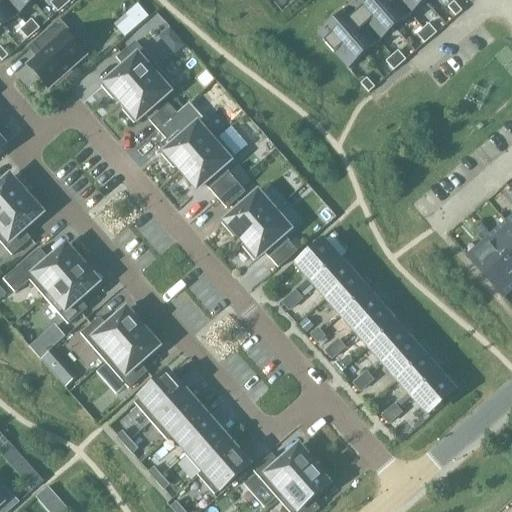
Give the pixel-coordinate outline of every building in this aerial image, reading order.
[(2,0),(0,0),(0,27),(2,30),(18,17),(2,0)] [(30,0),(2,0),(18,17),(33,3),(30,0)] [(55,0),(50,4),(58,13),(70,3),(68,0),(55,0)] [(274,0),(282,9),(288,4),(284,0),(274,0)] [(369,0),(358,0),(349,8),(379,43),(395,29),(369,0)] [(396,0),(369,0),(395,29),(410,16),(396,0)] [(424,0),(396,0),(410,16),(426,2),(424,0)] [(454,3),(448,8),(455,17),(462,12),(454,3)] [(127,16),(137,28),(149,17),(138,5),(127,16)] [(349,8),(333,22),(364,56),(379,43),(349,8)] [(20,31),(28,40),(40,30),(32,20),(20,31)] [(48,90),(54,85),(57,88),(72,75),(69,71),(86,56),(66,34),(68,31),(61,23),(59,21),(33,45),(35,46),(41,54),(27,66),(48,90)] [(364,56),(333,22),(318,35),(348,70),(364,56)] [(429,25),(423,30),(430,39),(437,34),(429,25)] [(430,39),(423,30),(416,36),(424,45),(430,39)] [(122,103),(159,70),(135,43),(116,59),(124,69),(102,88),(113,100),(117,97),(122,103)] [(0,48),(0,59),(2,62),(8,57),(0,48)] [(392,57),(400,66),(406,61),(398,52),(392,57)] [(394,72),(400,66),(392,57),(386,63),(394,72)] [(159,70),(122,103),(127,109),(123,112),(134,124),(175,88),(159,70)] [(361,85),(369,94),(375,88),(367,79),(361,85)] [(177,115),(169,106),(150,122),(158,132),(177,115)] [(177,115),(158,132),(166,141),(185,125),(177,115)] [(204,121),(163,157),(173,169),(177,166),(182,172),(219,139),(204,121)] [(219,139),(182,172),(197,190),(204,184),(210,191),(229,174),(224,167),(235,157),(219,139)] [(229,174),(210,191),(218,201),(237,184),(229,174)] [(0,218),(26,197),(10,179),(0,187),(0,218)] [(237,184),(218,201),(227,210),(246,194),(237,184)] [(261,192),(223,225),(234,238),(237,235),(242,240),(277,210),(286,202),(270,184),(261,192)] [(31,202),(26,197),(0,218),(0,243),(12,257),(31,240),(23,231),(45,212),(34,199),(31,202)] [(277,210),(242,240),(247,246),(244,249),(254,261),(264,253),(270,260),(289,243),(284,236),(292,228),(302,220),(286,202),(277,210)] [(473,231),(479,238),(486,232),(480,225),(473,231)] [(489,242),(506,261),(511,255),(511,230),(508,225),(492,239),(489,242)] [(479,238),(485,245),(489,242),(492,239),(486,232),(479,238)] [(469,259),(486,279),(506,261),(489,242),(485,245),(469,259)] [(289,243),(270,260),(278,269),(297,253),(289,243)] [(297,267),(312,283),(339,260),(324,243),(297,267)] [(30,282),(44,299),(82,266),(66,248),(50,261),(39,250),(4,281),(15,294),(30,282)] [(312,283),(326,300),(353,276),(339,260),(312,283)] [(503,298),(511,290),(511,268),(506,261),(486,279),(503,298)] [(82,266),(44,299),(68,326),(87,309),(79,300),(101,281),(90,269),(87,272),(82,266)] [(326,300),(340,316),(367,293),(353,276),(326,300)] [(305,296),(313,289),(311,286),(302,293),(305,296)] [(301,300),(295,293),(283,304),(289,310),(301,300)] [(340,316),(355,333),(382,309),(367,293),(340,316)] [(99,319),(81,335),(105,363),(142,330),(137,324),(140,321),(129,309),(108,328),(99,319)] [(355,333),(369,349),(396,325),(382,309),(355,333)] [(313,327),(307,320),(299,326),(306,334),(313,327)] [(369,349),(384,365),(410,342),(396,325),(369,349)] [(53,327),(44,334),(55,347),(64,339),(53,327)] [(106,364),(97,372),(116,394),(125,386),(129,390),(147,373),(139,364),(158,348),(142,330),(105,363),(106,364)] [(312,336),(318,343),(324,338),(318,331),(312,336)] [(344,349),(338,342),(326,352),(332,359),(344,349)] [(384,365),(398,382),(425,358),(410,342),(384,365)] [(50,351),(40,360),(40,361),(50,372),(61,363),(50,351)] [(348,358),(335,370),(339,375),(353,364),(348,358)] [(398,382),(412,398),(439,375),(425,358),(398,382)] [(169,374),(134,404),(151,423),(185,393),(169,374)] [(354,385),(360,392),(372,381),(366,374),(354,385)] [(439,375),(412,398),(427,415),(454,391),(439,375)] [(185,393),(151,423),(167,442),(173,437),(173,436),(201,411),(185,393)] [(383,417),(389,424),(401,414),(395,407),(383,417)] [(217,429),(201,411),(173,436),(173,437),(188,454),(217,429)] [(232,447),(217,429),(188,454),(204,472),(232,447)] [(124,447),(130,441),(122,432),(116,438),(124,447)] [(138,450),(130,441),(124,447),(132,456),(138,450)] [(272,455),(253,472),(277,499),(314,466),(306,457),(309,455),(301,446),(280,465),(272,455)] [(201,475),(201,474),(198,477),(215,496),(249,466),(232,447),(204,472),(201,475)] [(25,463),(14,473),(31,493),(42,483),(30,469),(25,463)] [(277,499),(287,511),(317,511),(320,510),(312,501),(330,484),(314,466),(277,499)] [(156,483),(162,477),(154,468),(148,474),(156,483)] [(164,492),(170,486),(162,477),(156,483),(164,492)] [(0,511),(8,511),(18,504),(3,487),(0,489),(0,511)] [(173,511),(184,511),(176,503),(170,508),(173,511)]
